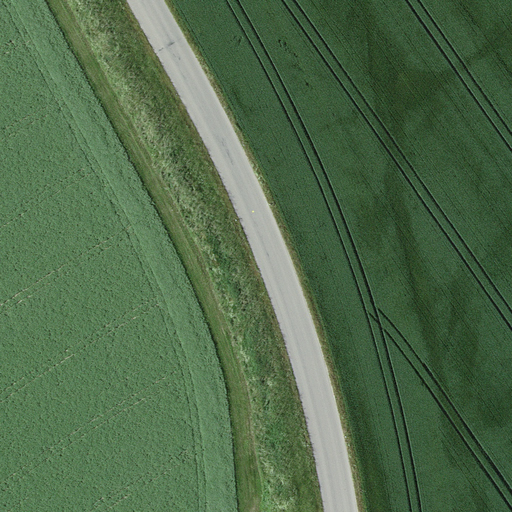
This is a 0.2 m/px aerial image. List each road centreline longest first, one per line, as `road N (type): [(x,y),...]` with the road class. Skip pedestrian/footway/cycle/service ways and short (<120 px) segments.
road 1 (track): [(252,511),(234,385),(125,127),(54,0)]
road 2 (tertiary): [(346,511),(310,348),(241,132),(165,0)]
